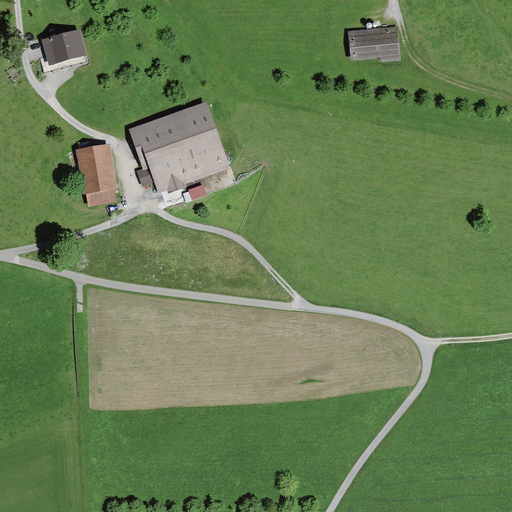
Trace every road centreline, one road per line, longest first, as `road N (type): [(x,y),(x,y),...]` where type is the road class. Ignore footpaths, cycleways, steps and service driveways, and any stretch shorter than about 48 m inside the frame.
road 1 (track): [(298,307),(241,241),(159,212),(116,146),(77,125),(39,89),(29,74),(17,0)]
road 2 (track): [(79,277),(93,511)]
road 3 (track): [(425,343),(420,386),(332,511)]
road 4 (track): [(511,100),(417,62),(394,0)]
road 5 (track): [(0,255),(101,228),(151,204)]
